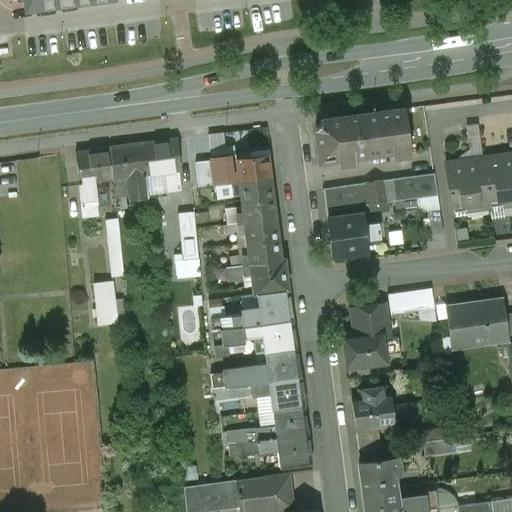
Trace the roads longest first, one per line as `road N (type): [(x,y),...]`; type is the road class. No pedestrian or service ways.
road 1 (secondary): [(511,45),(0,121)]
road 2 (residential): [(336,511),(307,287)]
road 3 (residential): [(220,0),(0,20)]
road 4 (residential): [(307,287),(511,259)]
road 5 (residential): [(307,287),(285,114)]
